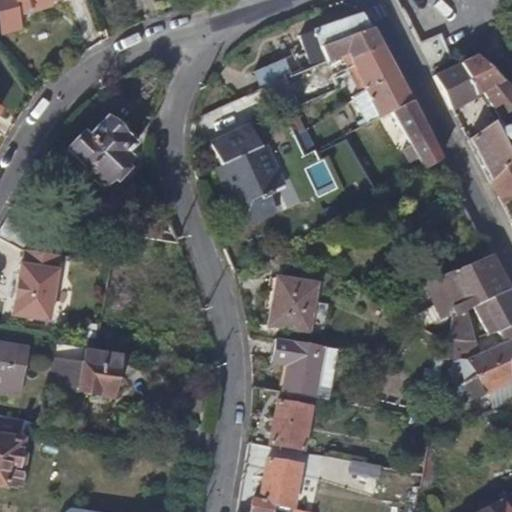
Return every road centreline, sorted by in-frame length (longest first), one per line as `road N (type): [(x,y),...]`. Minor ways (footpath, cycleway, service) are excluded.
road 1 (residential): [(216,28),(178,105),(176,173),(190,240),(226,306),(239,405),(225,511)]
road 2 (secondary): [(371,0),(511,264)]
road 3 (residential): [(0,198),(59,96),(121,56),(216,28)]
